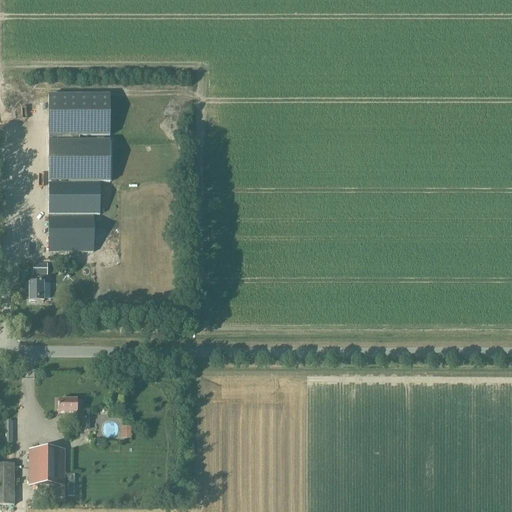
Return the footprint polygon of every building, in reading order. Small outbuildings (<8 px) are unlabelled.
[(78,137),(109,137),(108,97),(47,97),(48,143),(78,143),(78,137)] [(48,143),(48,183),(109,183),(109,143),(103,143),(103,139),(96,139),(96,143),(78,143),(48,143)] [(99,185),(48,185),(48,216),(99,216),(99,185)] [(48,254),(93,253),(93,218),(48,218),(48,254)] [(47,265),(33,265),(33,276),(47,276),(47,265)] [(47,284),(47,278),(33,278),(33,284),(28,284),(28,303),(43,303),(43,284),(47,284)] [(88,411),(82,411),(82,401),(76,401),(58,401),(58,415),(76,414),(76,419),(82,419),(82,430),(88,430),(88,411)] [(109,445),(113,450),(118,446),(114,441),(109,445)] [(64,451),(29,451),(28,487),(45,487),(45,503),(64,503),(64,451)] [(0,506),(13,506),(13,466),(0,465),(0,506)]
